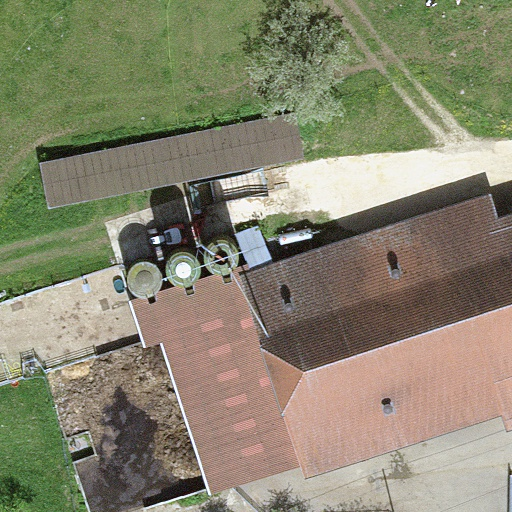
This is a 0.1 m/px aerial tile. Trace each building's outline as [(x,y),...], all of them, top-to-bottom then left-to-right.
[(293,117),(52,166),(60,207),(302,157),(293,117)] [(511,224),(254,308),(297,441),(496,377),(509,418),(511,417),(511,224)] [(225,269),(230,265),(234,257),(234,250),(230,243),(225,239),(219,236),(212,237),(205,240),(201,245),(199,251),(199,257),(202,263),(206,267),(212,270),(218,271),(225,269)] [(186,281),(187,281),(192,276),(195,269),(195,263),(192,256),(187,251),(181,249),(173,249),(168,252),(164,256),(161,262),(161,269),(164,275),(169,280),(174,282),(181,283),(186,281)] [(158,283),(159,277),(157,270),(152,264),(146,261),(139,260),(133,262),(127,267),(124,273),(123,279),(125,287),(130,293),(136,296),(143,296),(149,294),(155,289),(158,283)]
